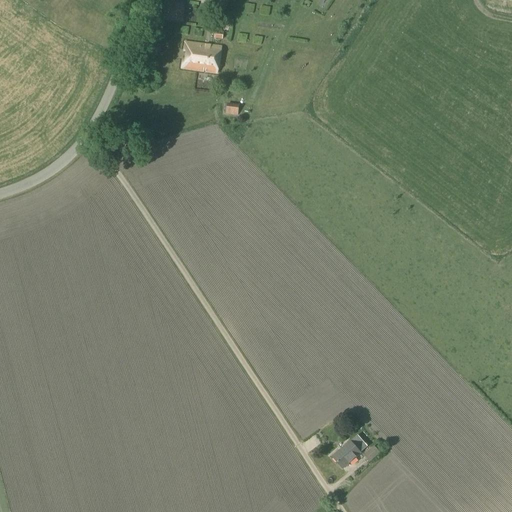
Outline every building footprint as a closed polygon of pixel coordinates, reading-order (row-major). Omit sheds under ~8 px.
[(182,23),(184,3),(166,0),(164,20),(182,23)] [(217,73),(220,47),(185,42),(182,68),(217,73)] [(226,114),(238,115),(239,105),(227,103),(226,114)] [(349,442),(331,457),(342,470),(360,454),(367,447),(357,436),(350,442),(349,442)] [(369,462),(380,453),(374,447),(363,455),(369,462)]
